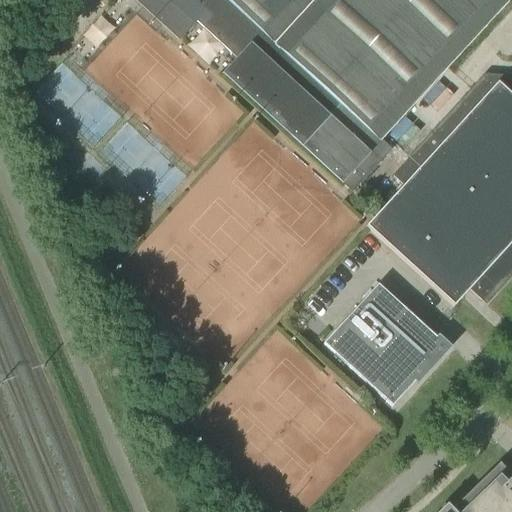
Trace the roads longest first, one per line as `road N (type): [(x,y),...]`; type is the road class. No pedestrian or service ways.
road 1 (unknown): [(323,325),(365,278),(503,371)]
road 2 (residential): [(371,511),(451,437),(511,358)]
